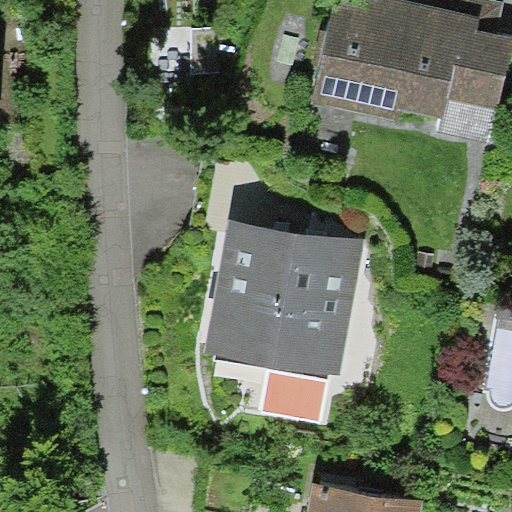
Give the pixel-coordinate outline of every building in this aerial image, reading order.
[(321,0),(302,91),(392,110),(395,95),(438,104),(433,125),(485,137),(509,27),(474,20),(476,8),(438,0),(321,0)] [(217,25),(187,26),(188,66),(218,65),(217,25)] [(362,236),(223,209),(197,344),(336,371),(362,236)] [(250,511),(254,472),(203,467),(199,511),(204,511),(250,511)] [(423,511),(310,490),(306,511),(423,511)]
